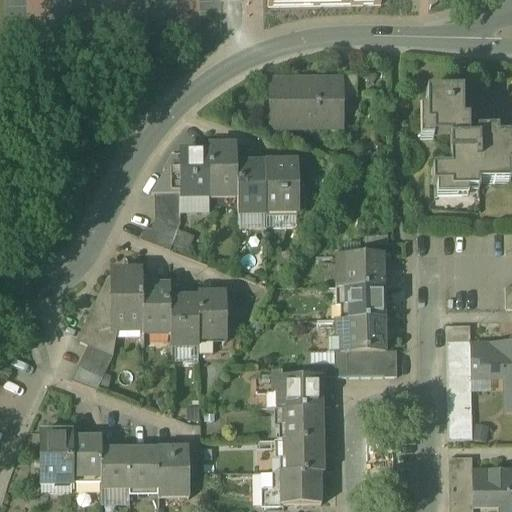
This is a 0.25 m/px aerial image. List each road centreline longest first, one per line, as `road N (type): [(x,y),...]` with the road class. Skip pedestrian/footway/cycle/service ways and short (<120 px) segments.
road 1 (residential): [(511,28),(456,35),(332,31),(258,47),(189,95),(152,137),(89,258),(53,281)]
road 2 (unknown): [(0,53),(132,49),(227,67)]
road 3 (residential): [(53,281),(55,326),(0,453)]
road 4 (residential): [(355,511),(357,416),(380,405),(428,404)]
road 5 (residential): [(428,404),(427,270)]
